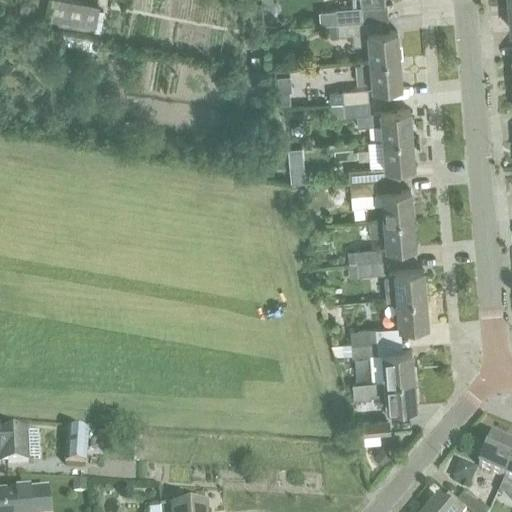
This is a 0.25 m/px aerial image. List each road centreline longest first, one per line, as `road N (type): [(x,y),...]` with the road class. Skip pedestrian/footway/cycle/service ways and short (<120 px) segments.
road 1 (residential): [(502,375),(472,0)]
road 2 (residential): [(388,511),(502,375)]
